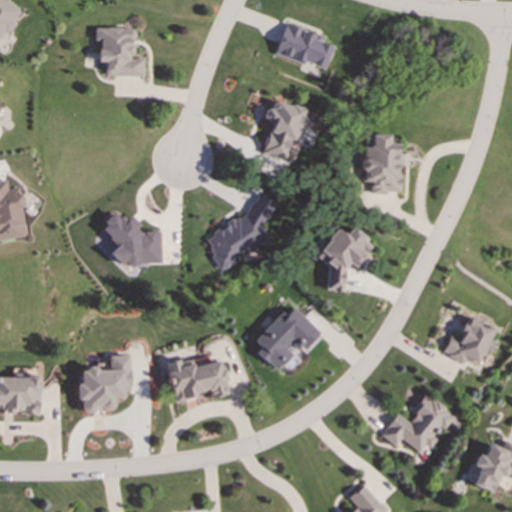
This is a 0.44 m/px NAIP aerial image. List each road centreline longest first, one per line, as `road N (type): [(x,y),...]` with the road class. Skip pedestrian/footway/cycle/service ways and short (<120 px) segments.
road 1 (residential): [(0,473),(232,454),(297,424),(349,381),(391,335),(468,170),(492,102),(500,8)]
road 2 (residential): [(234,0),(183,164)]
road 3 (residential): [(367,0),(511,8)]
